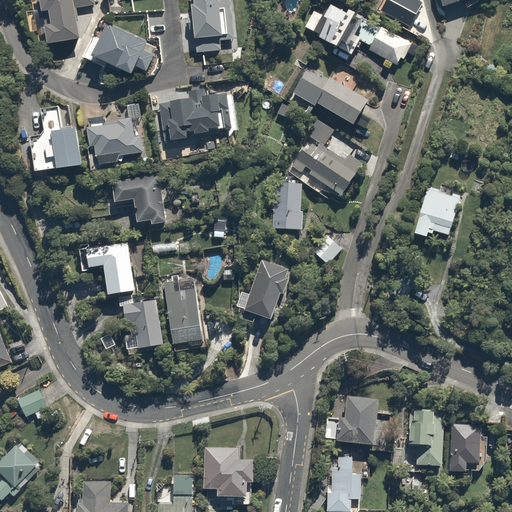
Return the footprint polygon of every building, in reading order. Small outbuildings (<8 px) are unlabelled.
[(87,41),(83,12),(96,10),(94,0),(40,0),(42,11),(47,51),(75,47),(74,43),(87,41)] [(193,0),(195,18),(192,18),(193,32),(199,32),(200,44),(201,55),(225,52),(224,44),(231,43),(226,0),(193,0)] [(350,16),(322,0),(306,28),(353,55),(360,42),(369,26),(371,23),(352,12),(350,16)] [(443,0),(448,14),(469,8),(470,12),(481,9),(480,4),(493,0),(443,0)] [(149,69),(154,72),(161,58),(149,52),(153,43),(113,24),(96,60),(142,82),(149,69)] [(379,32),(369,26),(360,42),(403,67),(412,51),(417,43),(383,24),(379,32)] [(297,95),(319,109),(322,105),(364,132),(380,106),(314,66),(297,95)] [(196,138),(238,133),(233,97),(158,107),(164,148),(197,144),(196,138)] [(88,168),(81,129),(68,131),(64,108),(43,111),(47,134),(33,136),(39,176),(88,168)] [(87,121),(94,151),(99,149),(104,171),(124,166),(123,159),(146,154),(141,131),(136,132),(133,117),(107,122),(106,116),(87,121)] [(319,123),(315,130),(294,161),(288,171),(324,194),(329,187),(349,200),(371,167),(330,140),(335,134),(319,123)] [(161,174),(113,185),(118,208),(137,204),(143,228),(159,224),(160,228),(173,225),(161,174)] [(305,233),(306,185),(274,185),(273,233),(305,233)] [(423,236),(425,231),(430,233),(431,231),(445,236),(458,197),(422,186),(408,231),(423,236)] [(346,252),(326,232),(309,250),(330,270),(346,252)] [(130,240),(82,249),(87,273),(110,269),(116,299),(140,294),(130,240)] [(208,249),(192,272),(212,286),(228,263),(208,249)] [(264,257),(244,311),(278,323),(298,270),(264,257)] [(197,279),(164,285),(177,347),(210,341),(197,279)] [(0,311),(8,308),(0,290),(0,311)] [(161,301),(129,304),(132,336),(127,336),(128,351),(166,347),(161,301)] [(0,367),(13,362),(0,330),(0,367)] [(19,402),(27,418),(50,407),(42,391),(19,402)] [(335,417),(333,439),(371,442),(374,397),(342,395),(340,417),(335,417)] [(437,422),(437,410),(403,408),(401,442),(414,443),(413,466),(439,468),(442,423),(437,422)] [(476,425),(447,423),(445,469),(462,470),(462,462),(474,463),(476,425)] [(0,487),(0,496),(9,504),(43,463),(18,442),(0,463),(0,471),(8,478),(0,487)] [(264,487),(264,462),(243,461),(243,450),(211,449),(210,491),(225,492),(225,499),(256,500),(256,487),(264,487)] [(321,510),(339,511),(346,511),(348,497),(356,498),(358,473),(350,472),(352,456),(337,455),(336,471),(329,471),(327,485),(324,485),(321,510)] [(199,511),(201,480),(178,478),(177,506),(161,505),(160,511),(199,511)] [(112,482),(87,482),(87,500),(83,499),(82,511),(133,511),(134,504),(116,504),(117,497),(112,497),(112,482)]
